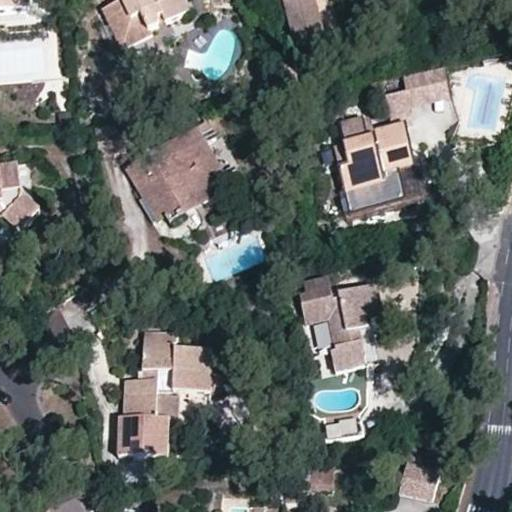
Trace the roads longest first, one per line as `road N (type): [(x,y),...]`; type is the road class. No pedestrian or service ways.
road 1 (residential): [(72,511),(13,386)]
road 2 (tertiary): [(499,475),(511,340)]
